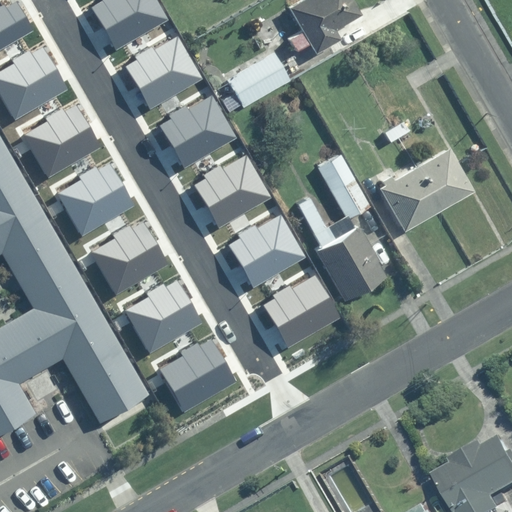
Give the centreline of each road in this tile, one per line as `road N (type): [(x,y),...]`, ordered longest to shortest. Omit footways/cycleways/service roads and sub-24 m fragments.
road 1 (residential): [(148,511),(511,300)]
road 2 (residential): [(449,0),(511,108)]
